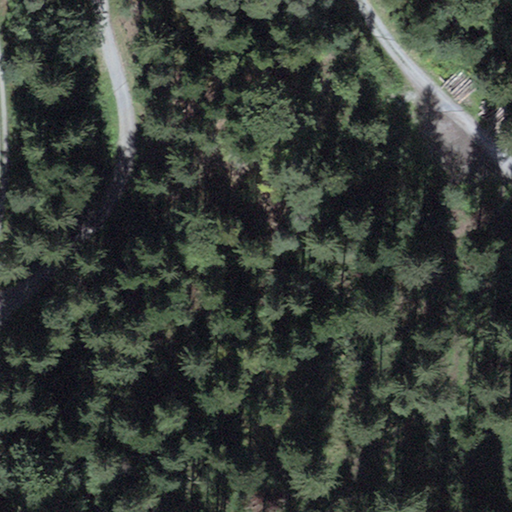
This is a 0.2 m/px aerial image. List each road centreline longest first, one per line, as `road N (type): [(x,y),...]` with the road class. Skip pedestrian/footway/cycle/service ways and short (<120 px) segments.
road 1 (track): [(0,300),(51,290),(107,210),(129,129),(105,0)]
road 2 (track): [(365,0),(392,48),(511,179)]
